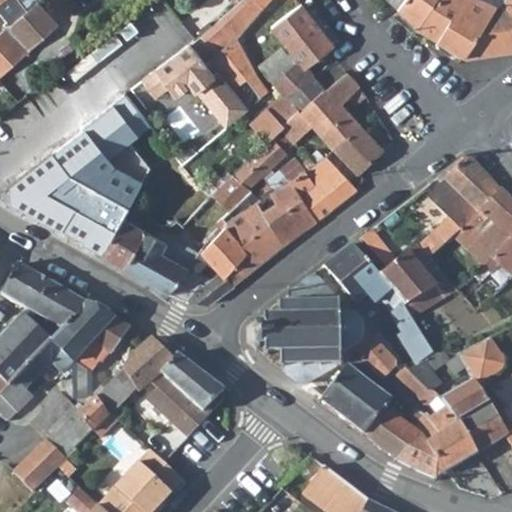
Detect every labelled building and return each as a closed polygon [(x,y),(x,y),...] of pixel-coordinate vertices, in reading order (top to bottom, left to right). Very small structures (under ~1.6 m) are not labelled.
[(0,0),(0,2),(1,2),(3,0),(19,0),(27,9),(37,1),(38,0),(0,0)] [(19,0),(3,0),(1,2),(7,10),(16,20),(27,9),(19,0)] [(243,0),(221,21),(202,35),(218,53),(211,59),(213,63),(210,66),(215,73),(220,69),(236,89),(250,79),(263,97),(270,91),(258,73),(238,38),(242,33),(264,7),(258,0),(243,0)] [(389,0),(418,28),(435,0),(389,0)] [(435,0),(418,28),(441,42),(466,0),(435,0)] [(466,0),(441,42),(462,54),(464,56),(465,55),(496,8),(502,7),(506,2),(507,0),(466,0)] [(511,0),(507,0),(506,2),(502,7),(511,19),(511,0)] [(37,1),(27,9),(16,20),(8,26),(29,53),(58,27),(37,1)] [(283,47),(261,66),(275,83),(300,61),(307,69),(308,68),(329,52),(336,46),(333,41),(302,3),(273,25),(293,51),(289,54),(283,47)] [(496,8),(465,55),(511,49),(511,19),(502,7),(496,8)] [(7,10),(0,15),(0,32),(8,26),(16,20),(7,10)] [(0,32),(0,50),(13,67),(29,53),(8,26),(0,32)] [(231,125),(251,107),(236,89),(220,69),(215,73),(210,66),(192,44),(146,80),(158,96),(171,85),(179,95),(192,84),(198,91),(200,89),(231,125)] [(0,50),(0,77),(13,67),(0,50)] [(300,61),(275,83),(277,85),(284,93),(287,96),(314,75),(308,68),(307,69),(300,61)] [(327,90),(302,112),(313,125),(324,136),(350,112),(342,103),(360,87),(359,85),(349,73),(328,91),(327,90)] [(314,75),(287,96),(300,111),(302,112),(327,90),(316,77),(314,75)] [(284,93),(253,123),(268,140),(281,128),(300,111),(287,96),(284,93)] [(300,111),(281,128),(293,141),(295,143),(313,125),(302,112),(300,111)] [(350,112),(324,136),(335,148),(361,124),(350,112)] [(361,124),(335,148),(336,149),(359,173),(384,148),(361,124)] [(268,140),(233,174),(249,190),(287,153),(284,150),(293,141),(281,128),(268,140)] [(462,157),(438,176),(449,188),(475,215),(502,189),(469,154),(464,159),(462,157)] [(124,216),(80,191),(87,177),(93,167),(72,155),(60,176),(38,164),(7,188),(42,208),(44,205),(110,242),(124,218),(124,216)] [(270,185),(257,196),(262,200),(271,195),(291,184),(294,183),(307,171),(317,163),(311,156),(301,163),(296,157),(283,168),(267,181),(270,185)] [(317,163),(307,171),(317,183),(331,172),(321,160),(317,163)] [(294,183),(291,184),(319,220),(359,189),(338,167),(331,172),(317,183),(307,171),(294,183)] [(223,175),(228,180),(232,176),(227,171),(223,175)] [(228,180),(213,195),(229,211),(251,192),(249,190),(233,174),(232,176),(228,180)] [(87,177),(80,191),(124,216),(128,208),(131,203),(131,202),(87,177)] [(278,204),(264,215),(285,246),(319,220),(291,184),(271,195),(278,204)] [(437,205),(448,217),(459,229),(475,215),(449,188),(437,200),(437,205)] [(459,229),(450,238),(479,270),(488,261),(511,238),(511,198),(502,189),(475,215),(459,229)] [(229,211),(222,218),(228,225),(227,226),(245,250),(231,261),(242,274),(244,278),(285,246),(264,215),(256,204),(262,200),(257,196),(251,192),(229,211)] [(448,217),(432,232),(444,244),(450,238),(459,229),(448,217)] [(110,242),(103,255),(126,267),(147,231),(124,218),(110,242)] [(222,218),(218,222),(224,228),(227,226),(228,225),(222,218)] [(225,231),(204,253),(219,272),(220,271),(234,287),(244,278),(242,274),(231,261),(245,250),(227,226),(224,228),(225,231)] [(147,231),(126,267),(169,292),(173,284),(183,271),(186,267),(176,262),(162,254),(169,243),(157,236),(147,231)] [(432,232),(415,248),(427,260),(444,244),(432,232)] [(511,238),(488,261),(510,280),(511,277),(511,238)] [(354,241),(325,265),(357,303),(368,293),(375,301),(384,302),(394,313),(405,302),(382,274),(354,241)] [(169,243),(162,254),(176,262),(182,251),(169,243)] [(388,269),(382,274),(405,302),(414,312),(435,291),(446,282),(427,260),(415,248),(413,245),(388,269)] [(0,345),(0,371),(14,384),(17,380),(32,364),(90,302),(21,263),(4,294),(31,311),(0,345)] [(173,284),(169,292),(181,300),(187,302),(210,306),(225,294),(221,292),(218,289),(211,279),(209,280),(203,285),(195,279),(198,275),(197,274),(195,273),(192,276),(183,271),(173,284)] [(213,277),(211,279),(218,289),(221,292),(225,294),(234,287),(220,271),(219,272),(213,277)] [(267,321),(253,321),(253,342),(254,343),(267,343),(268,353),(280,353),(280,362),(286,362),(286,372),(297,381),(308,381),(336,363),(336,359),(343,359),(343,346),(349,344),(352,342),(356,338),(357,331),(357,324),(357,321),(350,315),(342,313),(342,303),(339,300),(334,301),(334,295),(319,278),(308,278),(286,295),(286,301),(279,301),(279,311),(267,311),(267,321)] [(435,291),(414,312),(420,324),(445,301),(435,291)] [(90,302),(32,364),(44,375),(55,363),(67,374),(80,364),(95,377),(107,363),(110,365),(117,353),(133,326),(90,302)] [(394,313),(404,321),(414,312),(405,302),(394,313)] [(357,319),(342,303),(342,313),(350,315),(357,321),(357,319)] [(414,312),(404,321),(436,371),(443,362),(442,362),(420,324),(414,312)] [(356,338),(352,342),(363,353),(385,377),(398,364),(357,319),(357,321),(357,324),(357,331),(356,338)] [(130,370),(124,377),(136,389),(141,394),(150,383),(156,389),(147,399),(171,421),(172,420),(192,438),(212,416),(206,411),(224,391),(153,337),(133,359),(130,370)] [(467,359),(462,363),(476,385),(479,390),(491,384),(504,374),(505,367),(492,346),(467,359)] [(351,362),(321,399),(350,422),(395,456),(431,474),(443,467),(423,440),(431,433),(427,428),(424,431),(413,441),(388,418),(396,410),(392,404),(397,399),(393,395),(380,381),(385,377),(363,353),(354,365),(351,362)] [(436,371),(432,375),(436,385),(448,371),(448,362),(443,362),(436,371)] [(32,364),(17,380),(29,391),(44,375),(32,364)] [(385,377),(380,381),(393,395),(398,390),(394,386),(406,373),(398,364),(385,377)] [(0,398),(3,396),(14,384),(0,371),(0,398)] [(432,375),(421,387),(434,403),(440,398),(436,385),(432,375)] [(72,459),(80,450),(113,413),(136,389),(124,377),(98,405),(74,402),(63,394),(49,409),(44,415),(61,432),(53,441),(72,459)] [(14,384),(3,396),(21,414),(37,398),(29,391),(17,380),(14,384)] [(434,403),(421,387),(417,383),(407,391),(431,421),(442,411),(434,403)] [(476,385),(444,414),(448,418),(475,449),(492,440),(476,414),(490,407),(479,390),(476,385)] [(490,407),(476,414),(492,440),(505,431),(490,407)] [(431,433),(423,440),(443,467),(475,449),(448,418),(431,433)] [(53,441),(20,474),(40,492),(60,471),(72,459),(53,441)] [(151,452),(99,509),(102,511),(156,511),(183,482),(165,465),(151,452)] [(387,511),(325,465),(303,494),(325,511),(387,511)] [(102,511),(99,509),(80,492),(67,507),(72,511),(102,511)]
